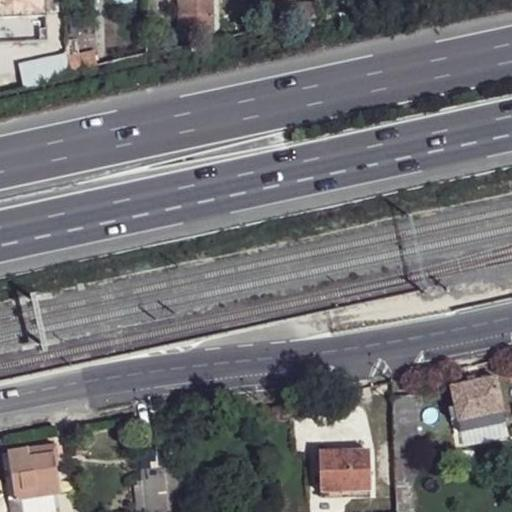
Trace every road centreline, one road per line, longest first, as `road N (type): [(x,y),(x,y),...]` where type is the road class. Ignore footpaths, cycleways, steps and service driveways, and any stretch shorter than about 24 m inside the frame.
road 1 (motorway): [(0,229),(511,117)]
road 2 (motorway): [(511,55),(0,166)]
road 3 (tertiary): [(511,327),(336,356),(111,376),(0,399)]
